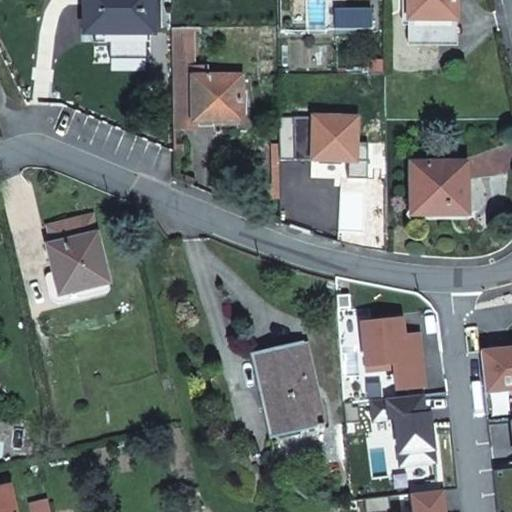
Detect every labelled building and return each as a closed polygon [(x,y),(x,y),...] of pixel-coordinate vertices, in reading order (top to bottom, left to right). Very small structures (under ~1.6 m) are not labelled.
[(85,0),(85,33),(153,32),(153,0),(85,0)] [(455,0),(408,0),(409,20),(409,45),(440,45),(440,20),(456,20),(455,0)] [(456,20),(440,20),(440,45),(456,46),(456,20)] [(193,106),(193,121),(242,121),(241,76),(209,77),(209,66),(196,66),(195,27),(173,27),(174,107),(193,106)] [(271,99),(274,198),(280,198),(279,146),(278,116),(277,99),(271,99)] [(174,107),(174,130),(193,129),(193,121),(193,106),(174,107)] [(356,118),(367,118),(367,108),(315,106),(314,117),(356,118)] [(278,116),(279,146),(295,146),(295,116),(278,116)] [(314,117),(312,160),(355,161),(356,118),(314,117)] [(410,165),(412,215),(467,214),(466,163),(410,165)] [(46,246),(59,295),(108,283),(97,233),(93,215),(47,226),(52,244),(46,246)] [(402,319),(362,323),(367,372),(394,369),(396,390),(424,387),(419,334),(404,336),(402,319)] [(319,425),(320,432),(326,431),(308,342),(249,355),(268,437),(319,425)] [(511,348),(480,352),(485,393),(511,390),(511,348)] [(422,395),(371,400),(374,421),(395,418),(400,466),(435,462),(430,422),(426,422),(425,414),(422,395)] [(0,511),(16,511),(10,487),(8,476),(0,478),(0,511)] [(445,511),(443,490),(410,494),(412,511),(445,511)]
